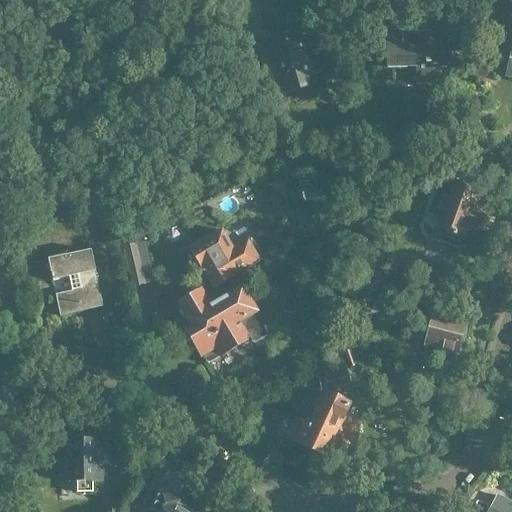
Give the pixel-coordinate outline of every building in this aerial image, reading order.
[(416,29),(386,30),(387,61),(401,61),(401,66),(416,66),(416,85),(441,85),(441,64),(446,64),(445,34),(425,34),(425,37),(416,37),(416,29)] [(272,53),(260,56),(271,93),(282,89),(284,93),(314,84),(301,38),(270,47),(272,53)] [(492,67),(476,56),(465,72),(482,83),(492,67)] [(330,67),(334,83),(346,80),(342,64),(330,67)] [(462,135),(481,129),(477,114),(458,119),(462,135)] [(484,196),(454,185),(450,196),(443,194),(437,210),(444,213),(438,228),(448,232),(446,238),(459,243),(461,237),(463,237),(467,226),(488,233),(493,219),(478,213),(484,196)] [(264,256),(252,236),(233,246),(222,227),(190,246),(213,285),(264,256)] [(106,232),(110,245),(123,241),(119,228),(106,232)] [(103,307),(91,249),(48,258),(53,281),(68,278),(71,292),(56,295),(60,316),(103,307)] [(147,276),(141,253),(128,256),(133,279),(147,276)] [(256,343),(267,337),(268,331),(242,287),(210,305),(201,290),(180,303),(182,305),(180,306),(179,310),(183,316),(188,316),(193,325),(186,329),(207,364),(250,339),(253,343),(256,343)] [(392,313),(391,298),(391,296),(372,297),(373,314),(392,313)] [(465,323),(434,315),(426,347),(438,350),(435,362),(453,366),(457,355),(465,323)] [(297,338),(311,358),(332,345),(318,325),(297,338)] [(342,462),(359,424),(345,417),(350,405),(325,393),(310,425),(297,420),(289,437),(301,443),(301,444),(326,456),(327,455),(342,462)] [(124,466),(124,443),(102,443),(102,441),(68,441),(68,483),(77,483),(77,493),(93,493),(93,483),(102,483),(102,456),(111,456),(111,466),(124,466)] [(0,493),(5,499),(17,485),(0,470),(0,493)] [(189,511),(177,505),(179,502),(162,493),(151,511),(189,511)] [(500,511),(511,511),(511,503),(498,496),(492,508),(500,511)]
